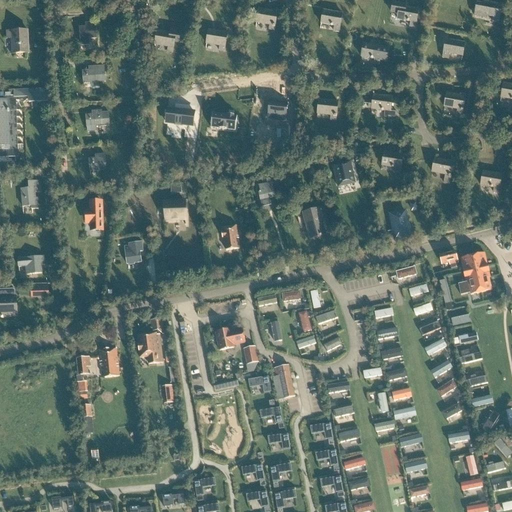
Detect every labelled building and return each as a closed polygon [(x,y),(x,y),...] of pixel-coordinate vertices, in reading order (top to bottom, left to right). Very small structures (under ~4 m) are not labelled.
[(477,4),(475,16),(486,19),(486,16),(494,18),(493,23),(497,24),(498,24),(502,6),(496,5),(483,3),(483,2),(482,5),(478,4),(477,4)] [(393,3),(391,13),(398,14),(397,20),(398,20),(407,21),(407,22),(409,23),(409,22),(411,22),(410,27),(415,28),(414,29),(415,29),(418,10),(413,9),(413,10),(406,8),(406,6),(393,3)] [(269,30),(274,31),(277,13),(259,10),(256,23),(270,26),(269,30)] [(334,27),(334,32),(339,33),(342,15),(323,11),(321,25),(334,27)] [(96,39),(95,23),(86,24),(86,28),(80,28),(81,46),(89,45),(89,40),(96,39)] [(157,32),(155,46),(155,45),(168,48),(167,52),(172,53),(173,54),(174,43),(179,44),(181,32),(171,30),(170,34),(158,32),(157,32)] [(29,54),(28,31),(7,32),(7,39),(12,39),(13,53),(11,53),(11,54),(29,54)] [(219,51),(224,52),(227,34),(209,31),(206,44),(220,47),(219,51)] [(465,44),(446,40),(443,58),(448,59),(449,55),(462,57),(465,44)] [(364,44),(361,58),(362,58),(362,57),(371,59),(371,60),(373,60),(373,59),(375,60),(374,65),(378,66),(379,66),(380,61),(387,62),(389,49),(377,47),(376,47),(364,45),(364,44)] [(88,68),(89,72),(83,72),(84,84),(105,82),(104,67),(88,68)] [(511,85),(503,84),(503,88),(501,98),(511,99),(511,85)] [(0,157),(17,157),(17,152),(23,152),(22,145),(17,145),(16,101),(23,101),(25,103),(28,100),(29,102),(30,103),(48,102),(47,90),(0,91),(0,157)] [(462,115),(465,97),(447,94),(444,107),(458,110),(457,114),(462,115)] [(392,99),(374,96),(371,110),(385,112),(384,116),(389,117),(390,117),(394,118),(395,118),(396,113),(395,112),(395,113),(390,112),(392,99)] [(338,103),(319,101),(317,114),(331,116),(330,121),(336,121),(338,103)] [(269,103),(267,122),(286,124),(288,105),(269,103)] [(167,110),(166,123),(174,124),(174,125),(183,126),(183,125),(193,126),(195,114),(167,110)] [(109,113),(102,113),(102,111),(92,112),(92,116),(86,116),(87,128),(88,132),(97,131),(97,127),(110,126),(109,113)] [(213,114),(211,128),(235,132),(237,117),(213,114)] [(400,174),(403,155),(384,152),(382,166),(395,168),(394,173),(400,174)] [(89,160),(90,172),(106,171),(105,155),(95,156),(95,160),(89,160)] [(454,163),(435,159),(432,172),(446,175),(444,183),(449,184),(454,163)] [(334,167),(333,167),(338,187),(355,184),(356,184),(351,164),(334,168),(334,167)] [(499,194),(502,176),(483,172),(481,186),(494,188),(493,193),(499,194)] [(261,193),(259,193),(261,201),(262,207),(271,205),(269,199),(275,198),(272,184),(271,179),(266,180),(267,185),(259,187),(261,193)] [(29,183),(29,190),(21,190),(22,208),(37,207),(37,200),(35,200),(35,194),(41,194),(41,183),(29,183)] [(102,203),(91,203),(91,212),(87,212),(87,224),(91,224),(91,231),(103,231),(102,203)] [(165,204),(165,221),(185,220),(185,203),(165,204)] [(303,214),(310,240),(326,236),(319,210),(303,214)] [(391,215),(396,240),(410,238),(405,212),(391,215)] [(236,226),(221,229),(223,244),(225,244),(226,251),(240,249),(236,226)] [(127,265),(141,263),(140,252),(143,252),(142,243),(132,244),(132,247),(125,248),(127,265)] [(455,252),(440,256),(442,265),(450,263),(450,266),(458,264),(455,252)] [(490,278),(484,254),(472,257),(472,255),(466,256),(467,258),(461,260),(466,280),(457,282),(460,291),(469,289),(471,296),(492,291),(489,279),(490,278)] [(18,260),(19,268),(26,267),(26,275),(42,274),(42,266),(45,265),(44,257),(18,260)] [(416,274),(414,266),(395,271),(398,279),(416,274)] [(428,292),(425,284),(408,289),(410,297),(428,292)] [(28,287),(28,296),(45,296),(45,287),(28,287)] [(321,306),(318,289),(310,290),(314,308),(321,306)] [(14,290),(0,290),(0,318),(17,318),(16,301),(14,301),(14,290)] [(301,299),(300,290),(282,293),(284,302),(301,299)] [(278,303),(276,294),(258,298),(260,307),(278,303)] [(432,309),(430,303),(413,309),(416,316),(432,309)] [(393,316),(391,308),(374,311),(375,319),(393,316)] [(339,317),(336,309),(316,316),(319,324),(339,317)] [(307,314),(307,311),(298,313),(304,332),(312,329),(309,318),(307,314)] [(471,317),(452,320),(454,328),(472,324),(471,317)] [(152,331),(163,330),(162,320),(151,321),(152,331)] [(279,320),(271,322),(274,341),(282,340),(279,320)] [(440,328),(437,322),(419,329),(422,335),(440,328)] [(397,336),(396,329),(376,332),(377,339),(397,336)] [(231,330),(216,333),(220,352),(235,348),(234,346),(245,343),(243,331),(231,333),(231,330)] [(157,336),(157,333),(137,336),(139,358),(149,357),(150,364),(163,363),(160,336),(157,336)] [(316,343),(314,336),(297,341),(299,349),(316,343)] [(476,342),(475,336),(459,339),(460,345),(476,342)] [(342,343),(339,337),(324,345),(327,351),(342,343)] [(446,346),(443,340),(424,350),(428,355),(446,346)] [(256,347),(246,349),(249,365),(247,365),(246,365),(248,373),(249,373),(254,372),(259,363),(256,347)] [(402,356),(401,348),(381,352),(382,360),(402,356)] [(120,377),(117,349),(99,351),(101,367),(104,366),(105,378),(120,377)] [(482,360),(480,354),(463,359),(465,365),(482,360)] [(89,358),(77,360),(79,376),(89,375),(88,368),(90,368),(89,358)] [(452,368),(447,360),(430,370),(434,378),(452,368)] [(276,378),(272,378),(277,401),(295,398),(288,366),(275,369),(276,378)] [(381,375),(380,368),(362,371),(363,378),(381,375)] [(387,381),(407,376),(405,368),(392,372),(387,373),(385,373),(387,381)] [(262,379),(249,381),(250,388),(263,386),(264,394),(271,393),(269,378),(262,379)] [(488,385),(486,378),(470,381),(471,388),(488,385)] [(350,390),(349,381),(327,385),(329,393),(350,390)] [(456,387),(453,381),(436,391),(440,397),(456,387)] [(172,387),(164,388),(166,404),(174,403),(172,387)] [(411,396),(409,388),(393,392),(391,392),(392,393),(393,398),(393,400),(411,396)] [(88,400),(87,392),(78,393),(79,407),(81,407),(83,419),(92,418),(91,406),(85,407),(85,400),(88,400)] [(388,411),(385,392),(377,394),(381,413),(388,411)] [(493,405),(491,397),(472,401),(473,409),(493,405)] [(458,404),(457,403),(441,412),(446,420),(462,411),(458,404)] [(355,413),(353,405),(334,409),(335,417),(355,413)] [(416,416),(414,407),(393,411),(395,420),(416,416)] [(273,410),(260,412),(261,420),(274,417),(276,425),(283,423),(280,409),(273,410)] [(500,417),(494,412),(483,429),(489,433),(500,417)] [(394,428),(393,421),(374,425),(375,432),(394,428)] [(323,425),(311,427),(312,435),(325,433),(326,441),(333,439),(331,424),(324,426),(323,425)] [(361,438),(359,429),(339,434),(341,442),(361,438)] [(469,439),(467,431),(463,432),(448,435),(450,443),(469,439)] [(422,442),(420,434),(399,439),(401,447),(422,442)] [(281,436),(268,438),(269,445),(282,443),(283,451),(290,450),(288,435),(281,436)] [(511,456),(511,453),(501,439),(499,440),(495,444),(494,444),(507,460),(511,456)] [(328,452),(316,454),(317,462),(330,460),(331,468),(338,466),(336,452),(329,453),(328,452)] [(477,474),(473,455),(465,457),(469,476),(477,474)] [(366,465),(364,457),(344,462),(346,470),(366,465)] [(426,469),(424,460),(410,463),(404,464),(406,473),(426,469)] [(506,470),(504,463),(486,467),(488,474),(506,470)] [(278,467),(271,469),(273,483),(281,482),(279,475),(292,472),(291,465),(278,467)] [(255,467),(242,469),(243,476),(256,474),(257,482),(265,481),(262,466),(255,467)] [(333,479),(321,481),(322,489),(335,486),(336,494),(343,493),(341,478),(334,479),(333,479)] [(371,486),(369,478),(349,482),(351,491),(371,486)] [(202,481),(195,483),(197,497),(204,496),(203,489),(216,487),(215,479),(202,481)] [(482,487),(481,479),(460,482),(462,491),(482,487)] [(511,488),(511,481),(498,484),(499,491),(511,488)] [(430,494),(428,486),(409,490),(411,498),(430,494)] [(282,494),(275,495),(277,510),(285,509),(283,501),(296,499),(295,491),(282,494)] [(185,504),(184,492),(162,494),(164,506),(173,505),(172,499),(178,499),(178,504),(185,504)] [(259,493),(246,496),(248,503),(261,501),(262,509),(269,507),(267,493),(259,494),(259,493)] [(74,507),(73,496),(51,499),(53,510),(62,509),(62,503),(67,502),(68,508),(74,507)] [(111,511),(111,501),(90,503),(90,511),(97,511),(97,508),(102,508),(102,511),(111,511)] [(511,501),(500,504),(502,511),(511,508),(511,501)] [(366,511),(376,510),(374,502),(355,506),(355,511),(366,511)] [(487,511),(486,503),(466,507),(466,511),(487,511)]
